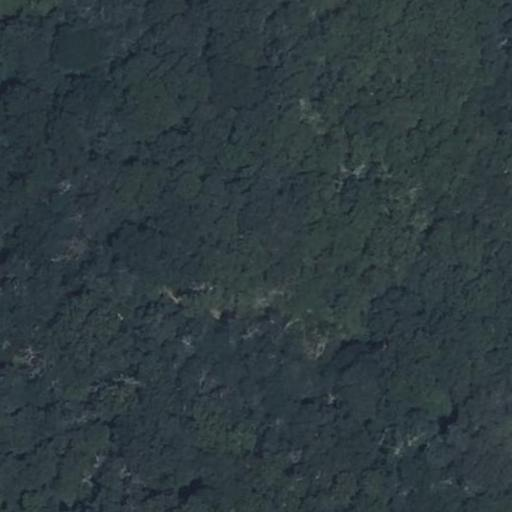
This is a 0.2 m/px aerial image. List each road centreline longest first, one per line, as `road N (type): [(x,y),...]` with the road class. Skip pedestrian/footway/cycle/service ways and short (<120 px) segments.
road 1 (unknown): [(181,0),(200,111),(214,137),(167,282),(182,309),(354,358),(488,302),(511,256)]
road 2 (unknown): [(455,0),(430,42),(360,115),(318,136),(214,137)]
